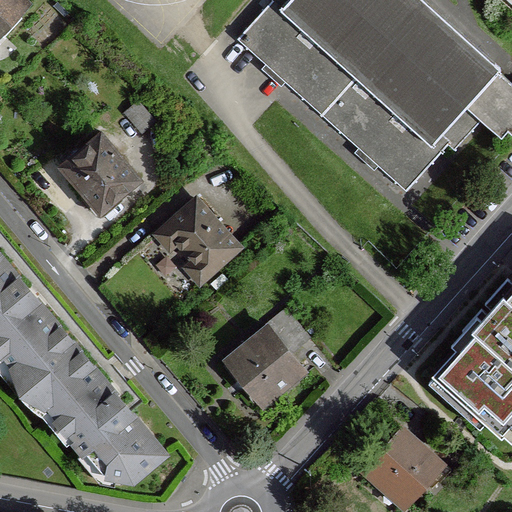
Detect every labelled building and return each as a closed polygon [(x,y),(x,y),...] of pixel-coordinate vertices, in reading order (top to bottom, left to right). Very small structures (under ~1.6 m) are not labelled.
[(22,0),(0,0),(0,34),(28,5),(22,0)] [(439,137),(449,146),(454,151),(481,122),(501,140),(511,127),(511,84),(499,73),(501,70),(423,0),(291,0),(274,20),(264,11),(238,40),(288,86),(406,193),(433,164),(423,154),(439,137)] [(274,20),(291,0),(274,0),(264,11),(274,20)] [(142,133),(155,121),(139,104),(126,114),(142,133)] [(101,134),(63,166),(78,185),(76,186),(84,197),(87,194),(101,211),(139,178),(101,134)] [(433,164),(449,146),(439,137),(423,154),(433,164)] [(197,200),(103,284),(145,331),(237,247),(197,200)] [(0,254),(133,412),(146,402),(0,229),(0,254)] [(165,450),(133,412),(0,254),(0,350),(5,357),(8,354),(14,350),(23,361),(17,365),(47,401),(52,396),(63,408),(57,413),(88,450),(92,447),(101,458),(97,461),(105,470),(135,476),(165,450)] [(511,288),(492,311),(494,313),(461,350),(459,348),(436,374),(504,433),(511,423),(511,288)] [(287,311),(229,360),(264,402),(303,371),(289,354),(303,343),(309,338),(287,311)] [(8,354),(17,365),(23,361),(14,350),(8,354)] [(47,401),(57,413),(63,408),(52,396),(47,401)] [(431,476),(444,462),(421,441),(419,443),(404,429),(368,471),(384,487),(389,481),(409,500),(418,490),(423,494),(435,479),(431,476)] [(88,450),(97,461),(101,458),(92,447),(88,450)] [(453,470),(444,462),(431,476),(435,479),(440,484),(453,470)]
